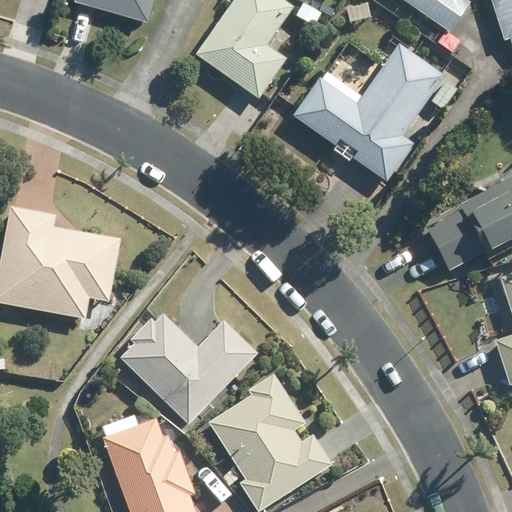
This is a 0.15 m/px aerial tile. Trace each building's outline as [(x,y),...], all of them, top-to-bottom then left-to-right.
[(73,0),(143,20),(148,0),(73,0)] [(266,48),(292,11),(276,0),(236,0),(195,57),(258,101),(286,63),(266,48)] [(468,7),(458,0),(397,0),(448,35),(468,7)] [(511,0),(487,0),(501,42),(506,40),(511,59),(511,58),(511,0)] [(302,7),(295,19),(314,29),(321,17),(302,7)] [(319,81),(292,119),(333,148),(381,183),(407,145),(395,136),(438,76),(395,46),(355,105),(319,81)] [(445,84),(431,104),(442,113),(457,93),(445,84)] [(511,182),(423,230),(446,272),(447,271),(481,253),(511,237),(511,182)] [(50,223),(52,211),(6,203),(0,235),(0,300),(81,315),(85,294),(104,297),(115,235),(50,223)] [(511,322),(511,338),(494,344),(508,388),(511,387),(511,278),(500,283),(511,322)] [(125,335),(130,340),(116,353),(184,420),(253,350),(220,317),(193,344),(158,311),(151,319),(146,314),(125,335)] [(242,476),(237,479),(255,507),(328,461),(309,431),(298,438),(290,426),(302,419),(271,369),(245,386),(248,391),(205,418),(242,476)] [(152,415),(98,435),(127,511),(195,511),(188,493),(192,492),(176,449),(172,451),(165,432),(159,434),(152,415)] [(230,467),(219,475),(225,482),(235,474),(230,467)]
